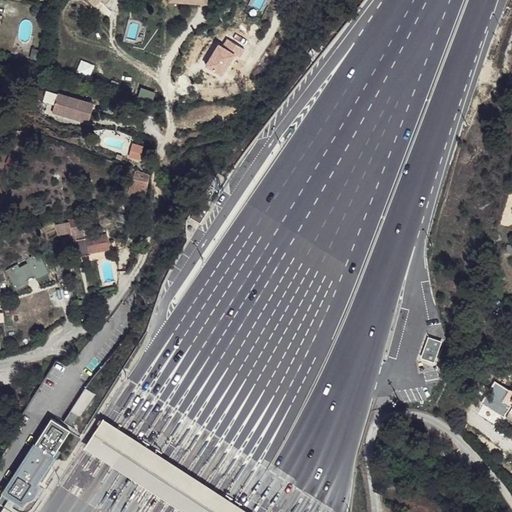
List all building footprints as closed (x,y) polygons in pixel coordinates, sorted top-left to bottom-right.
[(89,77),(94,65),(81,60),(76,73),(89,77)] [(96,103),(61,92),(55,110),(89,122),(96,103)] [(131,141),(128,155),(140,157),(142,143),(131,141)] [(150,173),(135,169),(129,193),(145,197),(150,173)] [(66,224),(56,225),(58,234),(69,233),(74,232),(87,231),(85,218),(67,221),(66,224)] [(74,232),(69,233),(71,249),(76,248),(77,258),(91,256),(91,253),(98,252),(97,239),(78,242),(74,232)] [(110,237),(97,239),(98,252),(111,251),(110,237)] [(19,268),(17,264),(7,271),(17,292),(29,286),(26,280),(33,277),(37,282),(50,274),(38,253),(25,259),(28,263),(19,268)] [(67,262),(57,263),(58,279),(70,278),(67,262)] [(421,355),(434,361),(442,341),(429,336),(421,355)] [(80,431),(64,417),(48,442),(45,442),(12,492),(5,502),(22,511),(40,511),(47,505),(49,483),(56,471),(80,431)] [(182,511),(245,511),(103,420),(85,449),(182,511)]
